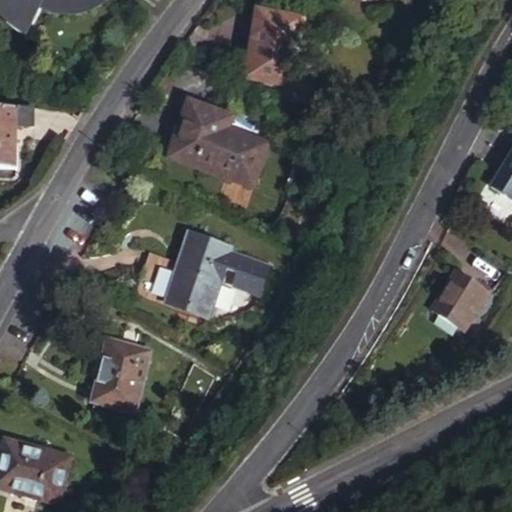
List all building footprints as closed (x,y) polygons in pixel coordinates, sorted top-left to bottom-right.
[(4,0),(0,3),(0,7),(5,14),(17,24),(28,32),(40,11),(42,10),(49,12),(52,13),(56,15),(62,15),(66,16),(75,15),(82,14),(90,12),(95,10),(105,4),(110,0),(4,0)] [(265,82),(298,88),(313,22),(271,13),(267,32),(260,31),(251,70),(255,74),(265,82)] [(235,126),(189,110),(170,165),(251,194),(266,149),(231,137),(235,126)] [(32,136),(33,116),(0,115),(0,176),(15,177),(16,136),(32,136)] [(511,154),(494,181),(511,192),(511,154)] [(233,254),(192,238),(167,304),(209,320),(233,254)] [(477,312),(448,288),(418,325),(447,349),(477,312)] [(149,357),(110,345),(93,404),(132,416),(149,357)] [(2,447),(0,453),(0,495),(56,509),(67,462),(2,447)]
